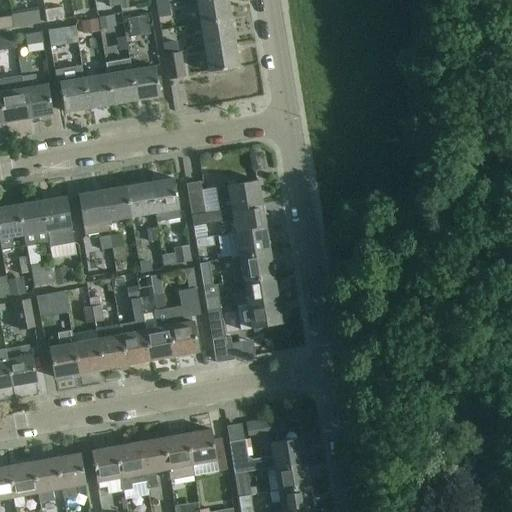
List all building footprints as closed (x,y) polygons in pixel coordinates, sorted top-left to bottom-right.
[(230,19),(226,0),(201,0),(196,1),(200,24),(230,19)] [(28,24),(39,21),(35,4),(23,7),(28,24)] [(171,16),(169,5),(156,7),(157,19),(171,16)] [(45,11),(47,23),(64,20),(62,8),(45,11)] [(108,12),(110,25),(129,22),(127,9),(108,12)] [(11,17),(0,18),(0,30),(13,28),(11,17)] [(234,43),(230,19),(200,24),(204,48),(234,43)] [(75,25),(65,27),(67,44),(77,42),(75,25)] [(15,36),(0,38),(0,50),(17,48),(15,36)] [(162,44),(164,55),(177,53),(175,41),(162,44)] [(238,68),(234,43),(204,48),(209,72),(238,68)] [(31,48),(32,65),(43,64),(43,48),(31,48)] [(178,57),(177,53),(164,55),(165,60),(168,79),(184,77),(180,57),(178,57)] [(18,58),(21,74),(31,72),(29,56),(18,58)] [(136,100),(131,71),(129,60),(105,64),(107,75),(112,104),(136,100)] [(160,96),(155,67),(131,71),(136,100),(160,96)] [(37,87),(34,75),(21,77),(28,119),(52,115),(47,85),(37,87)] [(112,104),(107,75),(84,79),(88,108),(112,104)] [(28,119),(21,77),(21,76),(0,79),(0,97),(4,123),(28,119)] [(88,108),(84,79),(59,83),(64,113),(88,108)] [(149,183),(154,213),(155,223),(180,219),(174,179),(149,183)] [(230,199),(217,201),(203,204),(205,215),(219,212),(232,210),(261,205),(257,181),(227,186),(230,199)] [(199,182),(186,185),(191,217),(205,215),(203,204),(199,182)] [(154,213),(149,183),(125,187),(130,217),(154,213)] [(130,217),(125,187),(101,192),(106,221),(130,217)] [(108,232),(106,221),(101,192),(78,195),(81,215),(85,236),(108,232)] [(66,198),(42,202),(49,242),(50,247),(73,244),(66,198)] [(49,242),(42,202),(18,206),(23,236),(25,247),(49,242)] [(265,229),(261,205),(232,210),(236,234),(265,229)] [(23,236),(18,206),(0,208),(0,235),(1,240),(23,236)] [(221,223),(219,212),(205,215),(191,217),(193,227),(221,223)] [(146,231),(148,242),(159,241),(157,229),(146,231)] [(269,252),(265,229),(236,234),(239,257),(269,252)] [(121,234),(109,236),(111,249),(123,247),(121,234)] [(111,249),(109,236),(99,238),(105,274),(113,273),(110,249),(111,249)] [(214,236),(194,240),(196,252),(216,248),(214,236)] [(273,276),(269,252),(239,257),(243,281),(273,276)] [(34,287),(56,283),(57,283),(54,269),(53,269),(52,262),(30,266),(34,287)] [(212,262),(201,264),(202,274),(211,272),(214,272),(212,262)] [(66,266),(54,269),(57,283),(56,283),(56,285),(69,283),(66,266)] [(277,300),(273,276),(243,281),(245,292),(235,293),(237,306),(277,300)] [(0,297),(10,296),(8,285),(0,286),(0,297)] [(217,285),(213,286),(204,287),(207,311),(221,309),(217,285)] [(115,313),(128,310),(122,286),(109,289),(115,313)] [(79,289),(85,324),(94,322),(89,296),(87,288),(79,289)] [(181,307),(166,310),(174,357),(198,352),(192,321),(191,321),(190,319),(200,317),(195,290),(179,293),(181,307)] [(40,318),(68,313),(64,292),(36,298),(40,318)] [(163,294),(153,295),(156,311),(141,314),(150,361),(174,357),(166,310),(163,294)] [(98,295),(89,296),(94,322),(103,320),(101,305),(100,305),(98,295)] [(18,330),(34,327),(29,299),(13,302),(18,330)] [(150,361),(141,314),(139,299),(130,300),(134,323),(119,326),(121,334),(126,365),(150,361)] [(237,306),(236,306),(237,311),(240,331),(254,329),(254,332),(265,330),(264,327),(281,324),(277,300),(237,306)] [(225,339),(221,309),(207,311),(211,340),(225,339)] [(56,329),(59,346),(49,348),(54,379),(79,374),(74,343),(70,326),(56,329)] [(126,365),(121,334),(119,326),(109,327),(111,336),(98,339),(103,370),(126,365)] [(103,370),(98,339),(74,343),(79,374),(103,370)] [(6,351),(7,358),(12,386),(36,382),(31,355),(30,355),(29,346),(6,351)] [(0,388),(12,386),(7,358),(0,359),(0,388)] [(211,430),(186,434),(192,465),(216,460),(211,430)] [(192,465),(186,434),(162,438),(168,469),(170,481),(194,476),(192,465)] [(168,469),(162,438),(138,443),(145,482),(146,481),(148,489),(157,487),(154,472),(168,469)] [(228,443),(232,463),(233,474),(247,472),(274,468),(304,463),(300,438),(270,443),(272,457),(252,460),(253,463),(248,463),(244,440),(228,443)] [(145,482),(138,443),(115,447),(123,491),(133,489),(131,484),(145,482)] [(123,491),(115,447),(91,452),(96,482),(105,481),(107,494),(123,491)] [(86,485),(80,454),(56,458),(61,489),(63,498),(77,496),(75,486),(86,485)] [(61,489),(56,458),(32,462),(37,493),(39,503),(54,501),(52,491),(61,489)] [(37,493),(32,462),(8,467),(14,498),(15,507),(25,505),(23,496),(37,493)] [(308,487),(304,463),(274,468),(278,492),(308,487)] [(0,500),(14,498),(8,467),(0,468),(0,500)] [(251,496),(247,472),(233,474),(235,485),(237,497),(238,497),(238,498),(251,496)] [(302,511),(312,510),(308,487),(278,492),(280,503),(265,505),(266,511),(302,511)] [(253,511),(251,496),(238,498),(240,511),(253,511)]
